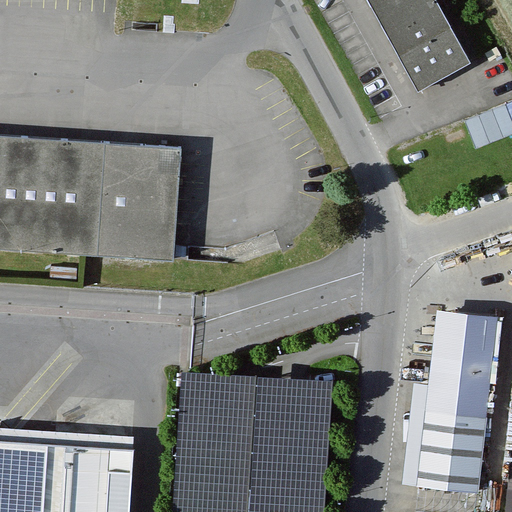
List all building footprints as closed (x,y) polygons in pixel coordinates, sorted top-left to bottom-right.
[(435,0),(367,0),(418,91),(470,63),(435,0)] [(511,97),(467,111),(475,141),(511,130),(511,97)] [(0,242),(171,255),(179,148),(0,134),(0,242)] [(496,318),(439,312),(419,483),(477,490),(496,318)] [(319,511),(326,385),(180,377),(172,511),(319,511)] [(0,511),(128,511),(132,449),(0,441),(0,511)]
